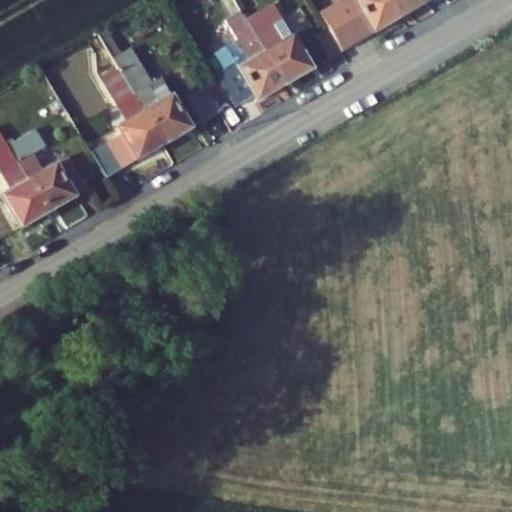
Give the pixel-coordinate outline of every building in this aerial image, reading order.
[(278,4),(275,0),(259,0),(254,3),(267,26),(244,39),(251,52),(244,56),(262,87),(281,77),(284,83),(314,66),(278,4)] [(341,51),(311,0),(284,0),(278,4),(314,66),(341,51)] [(357,0),(360,5),(375,31),(426,0),(357,0)] [(363,38),(375,31),(360,5),(348,12),(363,38)] [(186,126),(215,110),(196,77),(181,85),(169,67),(175,64),(154,27),(135,37),(141,47),(156,74),(167,93),(186,126)] [(140,83),(156,74),(141,47),(126,56),(140,83)] [(229,99),(247,89),(231,62),(213,72),(229,99)] [(164,139),(186,126),(167,93),(145,106),(164,139)] [(20,155),(34,146),(19,121),(5,128),(20,155)] [(70,195),(109,172),(90,138),(51,161),(70,195)] [(46,209),(70,195),(51,161),(27,175),(46,209)]
